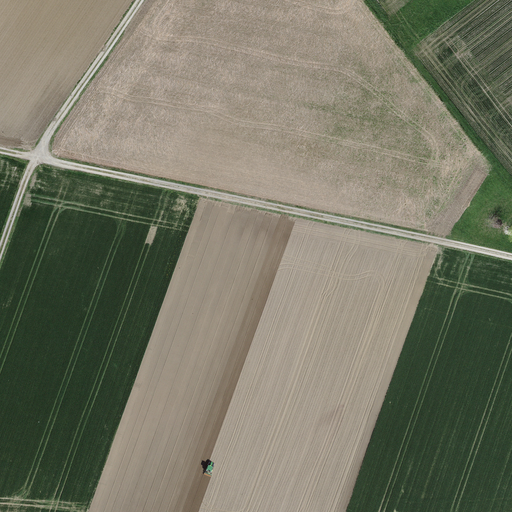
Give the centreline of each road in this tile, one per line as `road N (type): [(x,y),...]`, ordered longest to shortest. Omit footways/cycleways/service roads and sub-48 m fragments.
road 1 (track): [(0,151),(511,258)]
road 2 (track): [(139,0),(32,158),(0,249)]
